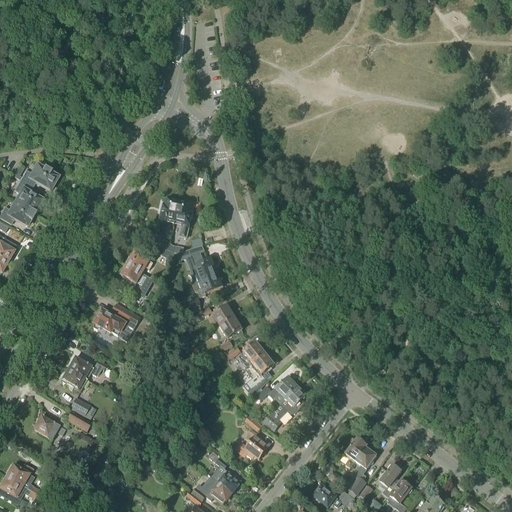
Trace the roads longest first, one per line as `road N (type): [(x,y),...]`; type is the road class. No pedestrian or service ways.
road 1 (tertiary): [(355,394),(278,321),(242,250),(218,157),(201,127),(172,108)]
road 2 (track): [(222,47),(291,75),(511,135)]
road 3 (residential): [(0,416),(139,176),(132,168)]
road 4 (residential): [(108,159),(0,348)]
road 5 (track): [(337,45),(462,42),(511,120)]
road 6 (tertiary): [(0,382),(100,209)]
road 7 (tertiary): [(511,511),(355,394)]
road 8 (track): [(361,0),(347,34),(323,57),(291,75),(227,85)]
road 9 (track): [(121,123),(29,0)]
road 10 (residential): [(355,394),(259,511)]
